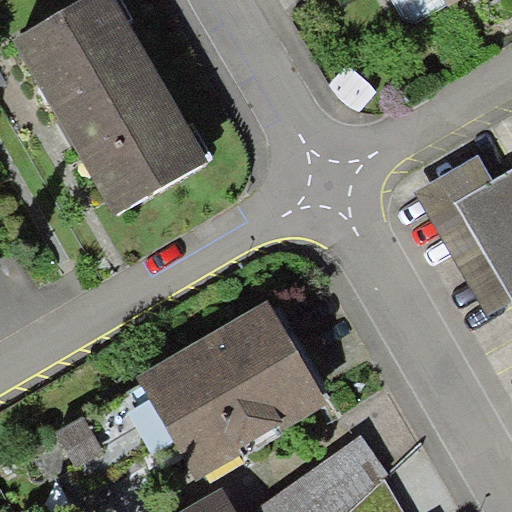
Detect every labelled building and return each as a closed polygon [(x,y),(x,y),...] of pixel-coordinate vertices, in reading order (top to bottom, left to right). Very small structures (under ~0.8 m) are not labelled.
[(65,129),(116,216),(214,159),(194,124),(187,128),(127,25),(133,21),(121,0),(96,0),(17,46),(65,129)] [(442,0),(448,10),(464,0),(442,0)] [(489,318),(511,304),(511,301),(456,205),(494,182),(480,159),(418,195),(489,318)] [(511,172),(494,182),(456,205),(511,301),(511,172)] [(139,384),(200,485),(329,407),(268,306),(177,361),(139,384)] [(351,511),(384,480),(389,475),(361,438),(252,511),(351,511)] [(351,511),(401,511),(384,480),(351,511)] [(231,511),(222,494),(190,511),(231,511)]
